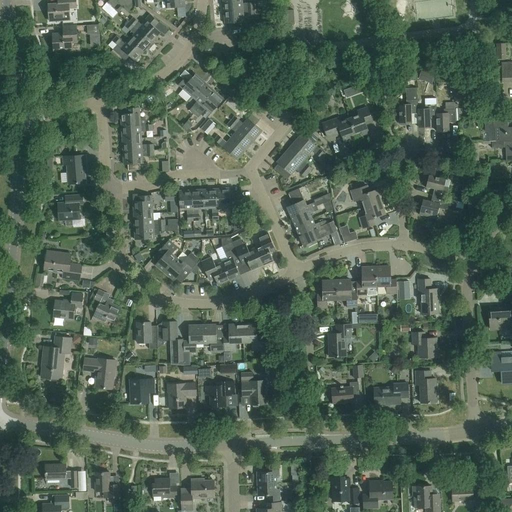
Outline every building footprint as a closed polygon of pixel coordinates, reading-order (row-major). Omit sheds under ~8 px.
[(69,8),(77,7),(79,7),(79,2),(76,2),(76,0),(58,0),(59,4),(48,4),(50,21),(70,19),(69,8)] [(242,0),(222,0),(224,11),(254,8),(254,2),(242,3),(242,0)] [(105,15),(109,11),(102,5),(98,9),(105,15)] [(254,8),(224,11),(225,24),(244,22),(243,15),(254,14),(254,8)] [(296,12),(286,12),(287,24),(297,23),(296,12)] [(159,21),(159,22),(150,14),(145,19),(145,20),(142,24),(134,17),(129,22),(152,42),(161,32),(160,31),(161,31),(165,35),(169,30),(159,21)] [(129,38),(144,51),(152,42),(129,22),(126,26),(134,33),(129,38)] [(87,32),(99,30),(99,24),(87,25),(87,32)] [(76,26),(73,26),(63,27),(64,33),(53,34),(54,51),(73,50),(72,43),(77,42),(76,26)] [(129,56),(135,61),(144,51),(129,38),(125,43),(117,36),(112,41),(117,45),(113,49),(125,60),(129,56)] [(497,59),(506,59),(505,43),(496,44),(497,59)] [(511,63),(502,63),(503,82),(511,81),(511,63)] [(421,70),(418,79),(427,82),(429,73),(421,70)] [(192,97),(205,82),(195,74),(189,81),(185,78),(179,85),(192,97)] [(205,82),(192,97),(197,101),(190,110),(194,113),(214,90),(205,82)] [(416,88),(411,88),(406,88),(406,97),(406,105),(402,105),(399,105),(399,114),(399,123),(400,122),(400,124),(401,125),(403,125),(406,125),(406,123),(407,122),(409,122),(412,122),(412,118),(412,113),(415,113),(418,113),(418,110),(419,110),(418,105),(418,100),(418,97),(418,95),(417,95),(417,92),(416,88)] [(194,121),(198,117),(206,109),(211,113),(224,99),(214,90),(194,113),(190,118),(194,121)] [(152,104),(158,101),(155,94),(148,97),(152,104)] [(426,100),(426,105),(425,105),(425,110),(419,110),(418,110),(418,113),(418,127),(431,127),(430,118),(437,117),(436,114),(437,114),(437,104),(436,104),(435,100),(426,100)] [(445,102),(445,109),(444,109),(444,113),(437,114),(436,114),(437,117),(437,132),(450,131),(449,121),(456,121),(455,109),(455,102),(445,102)] [(231,109),(238,112),(241,107),(234,103),(231,109)] [(25,116),(33,116),(33,105),(25,105),(25,116)] [(244,115),(249,109),(245,106),(240,112),(244,115)] [(121,127),(141,125),(139,107),(130,108),(130,114),(120,114),(121,127)] [(350,118),(356,133),(361,131),(362,135),(369,133),(366,124),(373,121),(368,107),(358,111),(359,115),(350,118)] [(252,114),(248,118),(256,125),(260,120),(252,114)] [(231,120),(254,140),(263,131),(256,125),(248,118),(244,123),(235,116),(231,120)] [(356,133),(350,118),(341,122),(339,117),(329,121),(322,123),(327,138),(334,135),(341,133),(344,142),(351,139),(350,135),(356,133)] [(201,129),(207,135),(215,126),(209,120),(201,129)] [(254,140),(231,120),(227,125),(236,132),(232,137),(246,150),(254,140)] [(497,141),(503,141),(511,140),(511,127),(509,127),(509,120),(493,121),(493,129),(496,128),(497,141)] [(152,125),(141,125),(121,127),(122,140),(142,138),(141,131),(153,130),(152,125)] [(310,131),(305,135),(314,143),(318,138),(310,131)] [(293,143),(308,156),(312,150),(321,158),(325,153),(302,133),(293,143)] [(246,150),(232,137),(227,143),(218,135),(215,140),(237,160),(246,150)] [(142,138),(122,140),(123,152),(154,150),(153,144),(142,145),(142,138)] [(511,160),(511,140),(503,141),(503,148),(506,148),(507,161),(511,160)] [(285,153),(308,172),(312,168),(304,160),(308,156),(293,143),(285,153)] [(140,170),(140,164),(143,164),(143,157),(154,156),(166,155),(166,149),(162,149),(154,150),(123,152),(124,165),(128,165),(129,171),(140,170)] [(308,172),(285,153),(277,163),(291,175),(296,169),(305,177),(308,172)] [(87,170),(86,156),(63,157),(63,166),(67,165),(69,184),(86,183),(85,170),(87,170)] [(331,174),(334,169),(329,165),(325,169),(331,174)] [(336,181),(338,176),(333,173),(330,179),(336,181)] [(447,198),(449,188),(444,187),(446,179),(430,175),(427,187),(434,189),(433,195),(447,198)] [(364,207),(381,202),(377,189),(365,193),(363,187),(351,190),(354,202),(361,199),(364,207)] [(218,208),(219,208),(236,207),(236,198),(231,198),(230,188),(217,189),(218,208)] [(292,200),(291,202),(292,205),(287,207),(291,217),(316,206),(324,203),(322,199),(307,206),(299,188),(290,192),(293,200),(292,200)] [(206,209),(205,189),(192,190),(194,221),(200,220),(199,209),(206,209)] [(218,208),(217,189),(205,189),(206,209),(213,208),(213,220),(220,219),(219,208),(218,208)] [(194,221),(192,190),(179,191),(180,210),(187,209),(188,221),(194,221)] [(165,192),(166,201),(176,200),(176,191),(165,192)] [(322,199),(324,203),(330,200),(328,194),(321,197),(322,199)] [(73,225),(72,219),(80,219),(79,205),(83,205),(82,195),(66,196),(66,203),(58,204),(59,221),(65,220),(66,226),(73,225)] [(447,198),(433,195),(431,201),(424,199),(420,212),(437,216),(439,208),(444,210),(444,207),(455,210),(456,207),(457,201),(447,198)] [(137,197),(138,202),(133,202),(134,215),(153,214),(152,196),(137,197)] [(324,203),(323,203),(327,212),(333,210),(330,200),(324,203)] [(381,202),(364,207),(367,215),(359,218),(363,229),(374,225),(372,218),(385,214),(381,202)] [(295,227),(312,219),(310,214),(318,210),(316,206),(291,217),(295,227)] [(153,214),(134,215),(134,227),(165,226),(165,225),(164,219),(153,220),(153,214)] [(243,215),(231,216),(232,228),(244,227),(243,215)] [(299,236),(324,225),(323,221),(314,224),(312,219),(295,227),(299,236)] [(320,237),(329,231),(330,234),(337,231),(332,221),(329,223),(325,225),(324,225),(299,236),(303,245),(321,238),(320,237)] [(160,231),(165,231),(174,231),(176,235),(179,235),(178,225),(165,225),(165,226),(134,227),(135,240),(154,238),(154,234),(160,234),(160,231)] [(261,246),(255,248),(263,265),(274,260),(271,253),(276,251),(268,233),(258,238),(261,246)] [(241,238),(232,242),(242,264),(248,262),(252,270),(263,265),(255,248),(249,251),(245,243),(243,244),(241,238)] [(335,246),(341,244),(339,238),(333,240),(335,246)] [(164,273),(177,258),(172,253),(177,247),(169,240),(161,248),(166,253),(155,265),(164,273)] [(228,260),(222,263),(230,280),(241,275),(237,267),(242,264),(232,242),(222,247),(225,252),(228,260)] [(63,278),(80,281),(82,266),(70,264),(72,254),(48,251),(45,270),(64,273),(63,278)] [(191,252),(188,256),(182,263),(177,258),(164,273),(174,281),(184,269),(188,273),(200,260),(191,252)] [(212,258),(202,262),(210,281),(215,278),(218,285),(230,280),(222,263),(216,266),(212,258)] [(390,266),(376,267),(377,294),(397,294),(397,280),(390,280),(390,266)] [(363,281),(357,281),(357,293),(357,295),(377,294),(376,267),(362,267),(363,281)] [(431,289),(430,279),(418,280),(419,299),(421,299),(422,315),(438,314),(438,295),(439,295),(439,289),(431,289)] [(83,280),(82,287),(90,288),(91,281),(83,280)] [(337,300),(337,280),(323,281),(323,294),(317,295),(318,308),(328,308),(327,301),(337,300)] [(337,280),(337,300),(347,300),(347,307),(358,307),(357,295),(357,293),(351,294),(351,280),(337,280)] [(89,297),(95,299),(91,308),(96,310),(95,314),(101,317),(99,319),(106,322),(107,320),(114,323),(122,307),(108,301),(106,306),(101,303),(106,292),(100,290),(99,290),(94,288),(89,297)] [(82,308),(84,294),(72,293),(71,302),(55,300),(53,317),(65,318),(65,320),(74,321),(75,308),(82,308)] [(511,315),(511,298),(505,299),(505,307),(491,308),(491,319),(489,319),(490,329),(511,328),(511,316),(511,315)] [(185,353),(184,341),(184,339),(178,339),(177,321),(163,322),(164,340),(173,340),(174,364),(185,364),(185,353)] [(138,343),(149,342),(149,349),(157,348),(157,331),(152,331),(151,322),(137,323),(138,343)] [(224,337),(224,339),(224,351),(236,351),(236,342),(244,342),(243,324),(229,325),(230,337),(224,337)] [(243,324),(244,342),(252,342),(253,350),(264,350),(263,336),(258,336),(258,324),(243,324)] [(329,356),(346,356),(345,336),(351,336),(351,324),(336,325),(336,333),(328,334),(329,356)] [(184,341),(185,353),(196,353),(196,344),(204,344),(203,325),(189,326),(190,341),(184,341)] [(203,325),(204,344),(211,344),(212,352),(224,352),(224,351),(224,339),(217,339),(216,325),(203,325)] [(437,357),(437,338),(425,338),(424,332),(412,332),(413,345),(418,345),(419,358),(437,357)] [(65,353),(70,354),(72,338),(56,337),(55,348),(44,347),(43,363),(44,363),(42,378),(62,380),(65,353)] [(511,351),(501,352),(501,351),(491,352),(492,370),(501,370),(502,383),(511,382),(511,351)] [(114,377),(115,377),(117,361),(99,359),(98,360),(85,359),(84,370),(97,372),(96,379),(97,379),(96,387),(113,389),(114,377)] [(220,365),(220,374),(237,373),(236,364),(220,365)] [(353,366),(353,368),(353,378),(364,377),(363,365),(353,366)] [(391,372),(397,375),(400,368),(394,365),(391,372)] [(437,402),(436,379),(431,379),(431,370),(416,371),(416,386),(421,386),(421,403),(437,402)] [(259,407),(260,405),(267,404),(267,380),(253,381),(253,372),(242,372),(242,382),(243,397),(251,397),(251,405),(253,405),(254,407),(259,407)] [(155,393),(154,379),(131,380),(132,404),(150,403),(149,394),(155,393)] [(210,393),(211,407),(215,407),(215,409),(222,409),(222,406),(227,406),(227,393),(235,392),(234,382),(216,382),(216,386),(206,387),(207,393),(210,393)] [(333,404),(353,402),(353,395),(359,394),(358,382),(350,382),(350,387),(332,388),(333,404)] [(196,395),(196,383),(168,384),(169,393),(170,393),(170,408),(186,408),(186,394),(189,394),(189,396),(196,395)] [(394,384),(394,387),(374,388),(375,405),(400,404),(400,398),(408,397),(408,383),(394,384)] [(78,487),(78,471),(66,471),(66,464),(46,465),(46,480),(66,479),(71,478),(71,487),(78,487)] [(258,484),(276,483),(276,477),(279,477),(279,465),(267,465),(267,472),(257,472),(258,484)] [(120,502),(120,497),(120,485),(110,485),(110,472),(95,472),(95,491),(103,491),(103,498),(108,498),(108,502),(120,502)] [(359,503),(359,488),(350,489),(350,479),(340,479),(340,477),(329,477),(329,484),(333,484),(334,501),(348,500),(348,503),(359,503)] [(177,497),(177,485),(170,486),(170,478),(155,479),(155,483),(153,483),(153,496),(162,496),(162,498),(177,497)] [(193,510),(193,504),(192,498),(214,497),(214,480),(201,481),(201,479),(192,480),(192,491),(181,492),(182,510),(193,510)] [(393,499),(392,482),(379,482),(379,481),(370,482),(370,495),(363,495),(364,508),(378,507),(378,499),(393,499)] [(276,483),(258,484),(258,495),(268,495),(268,501),(280,501),(279,489),(276,489),(276,483)] [(482,506),(481,493),(473,494),(473,484),(464,484),(464,486),(452,487),(453,501),(469,500),(470,506),(482,506)] [(414,496),(415,508),(426,507),(426,511),(440,511),(440,500),(432,500),(432,486),(413,487),(413,496),(414,496)] [(69,507),(69,495),(55,495),(55,503),(43,504),(43,511),(61,511),(61,507),(69,507)] [(256,511),(277,511),(278,511),(282,511),(281,502),(267,502),(267,508),(257,509),(256,511)]
